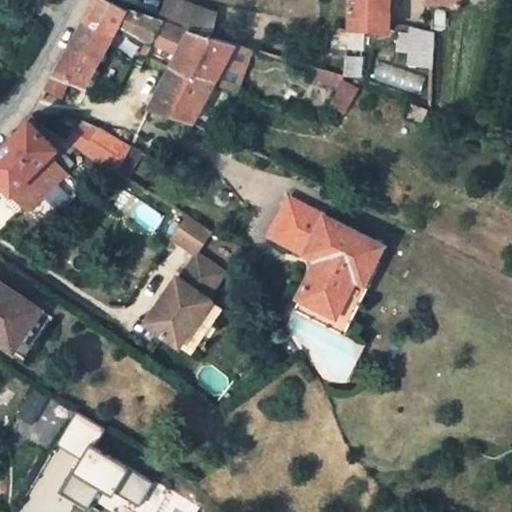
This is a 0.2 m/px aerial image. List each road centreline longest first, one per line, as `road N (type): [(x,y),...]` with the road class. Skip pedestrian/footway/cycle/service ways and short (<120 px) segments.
road 1 (unknown): [(12,101),(75,112),(119,132),(189,185),(257,290),(273,340)]
road 2 (unclassified): [(78,0),(40,69),(0,115)]
